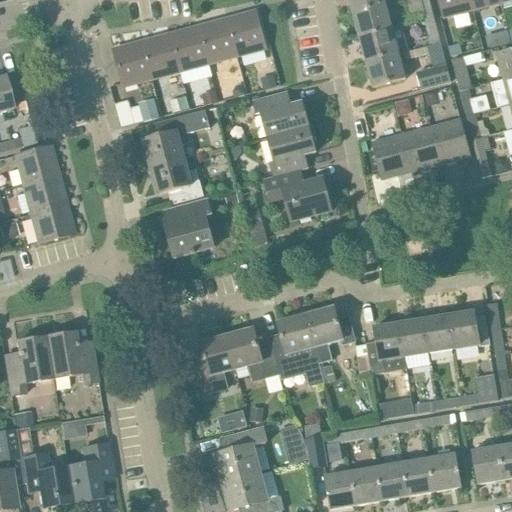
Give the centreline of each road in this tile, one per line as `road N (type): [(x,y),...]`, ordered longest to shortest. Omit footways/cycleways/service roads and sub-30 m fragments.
road 1 (residential): [(373,292),(327,0)]
road 2 (residential): [(119,258),(101,134),(65,0)]
road 3 (residential): [(131,330),(338,278),(373,292)]
road 4 (residential): [(160,511),(131,330)]
road 5 (residential): [(373,292),(511,273)]
road 6 (residential): [(0,293),(119,258)]
